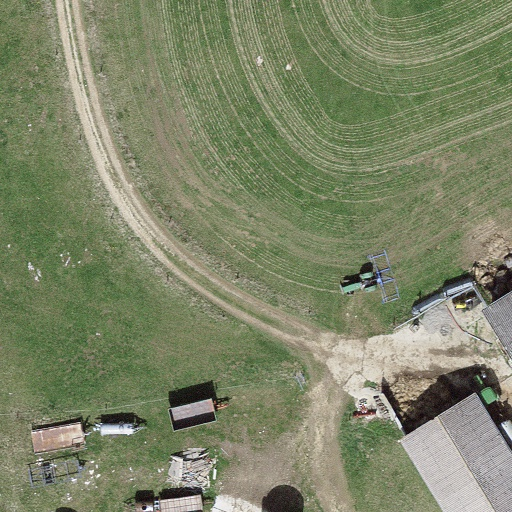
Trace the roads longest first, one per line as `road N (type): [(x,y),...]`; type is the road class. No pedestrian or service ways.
road 1 (track): [(67,0),(112,184),(170,267),(346,357)]
road 2 (track): [(346,357),(487,386),(511,424)]
road 3 (track): [(346,357),(328,459),(350,511)]
